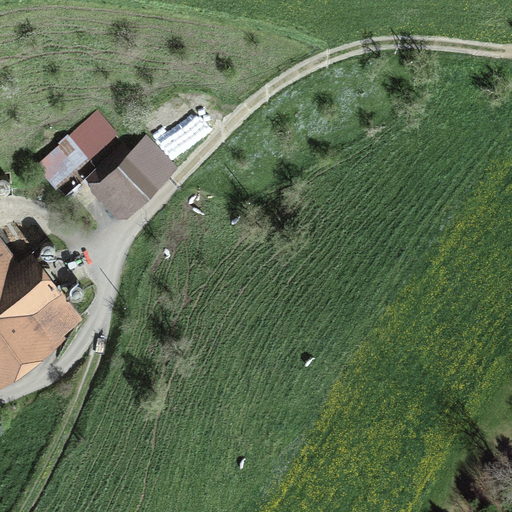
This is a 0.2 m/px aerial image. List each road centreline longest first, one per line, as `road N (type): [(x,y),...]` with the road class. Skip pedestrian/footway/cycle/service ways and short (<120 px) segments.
road 1 (track): [(107,259),(232,114),(317,61),(370,47),(511,56)]
road 2 (track): [(0,211),(47,217),(107,259)]
